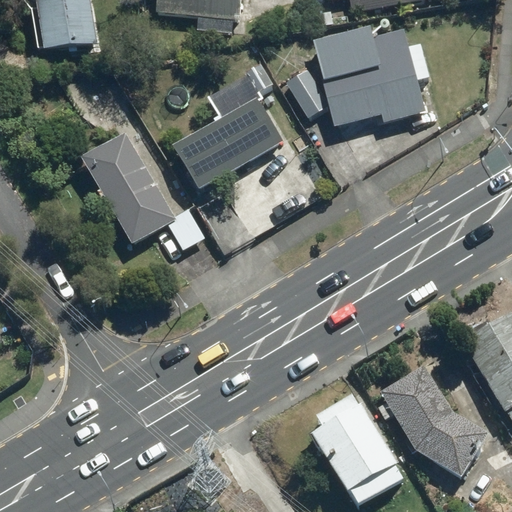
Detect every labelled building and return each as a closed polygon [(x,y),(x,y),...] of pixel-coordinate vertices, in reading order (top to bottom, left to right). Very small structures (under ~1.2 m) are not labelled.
[(48,61),(101,52),(92,0),(36,0),(39,3),(48,61)] [(243,0),(160,0),(158,19),(241,26),(243,0)] [(329,0),(331,6),(352,3),(354,18),(439,4),(438,0),(329,0)] [(411,54),(406,36),(376,43),(373,33),(316,48),(338,134),(384,122),(386,130),(428,120),(419,87),(432,84),(423,51),(411,54)] [(308,77),(287,91),(310,125),(330,111),(308,77)] [(261,104),(176,155),(203,199),(288,148),(261,104)] [(128,140),(84,166),(135,252),(179,226),(128,140)] [(511,319),(465,347),(511,428),(511,319)] [(426,370),(382,396),(417,456),(464,485),(491,441),(454,418),(426,370)] [(324,432),(313,439),(350,499),(352,498),(360,511),(405,485),(397,471),(400,470),(364,409),(361,411),(354,399),(317,421),(324,432)] [(268,511),(256,490),(231,504),(236,511),(268,511)]
